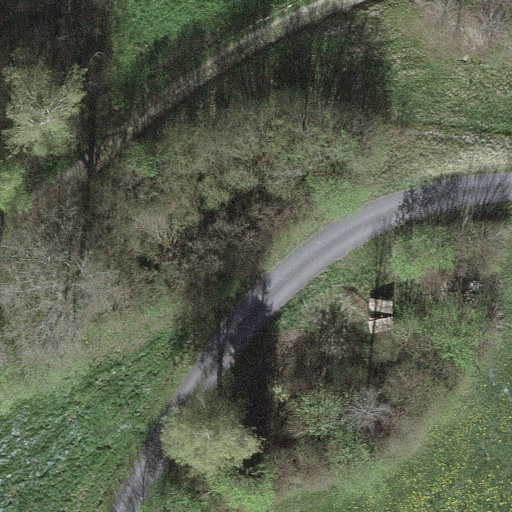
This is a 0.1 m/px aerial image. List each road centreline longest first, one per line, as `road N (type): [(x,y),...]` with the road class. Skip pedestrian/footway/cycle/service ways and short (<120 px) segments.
road 1 (unclassified): [(129,511),(200,378),(239,322),(282,282),(387,210),(511,189)]
road 2 (track): [(0,197),(276,29),(355,0)]
